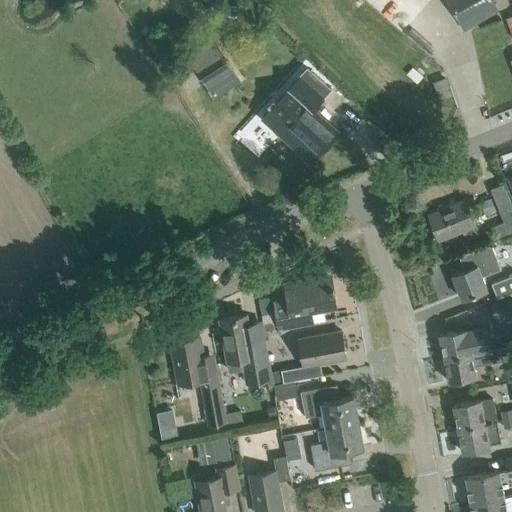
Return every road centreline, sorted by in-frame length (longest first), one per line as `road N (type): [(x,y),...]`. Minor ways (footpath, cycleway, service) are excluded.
road 1 (unclassified): [(0,351),(357,190)]
road 2 (residential): [(431,503),(397,319),(357,190)]
road 3 (unclassified): [(357,190),(511,128)]
